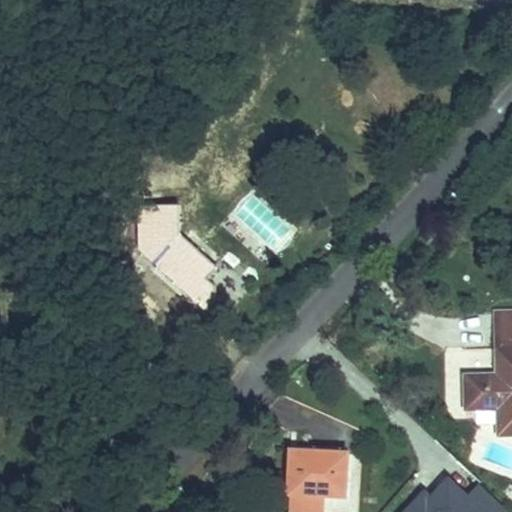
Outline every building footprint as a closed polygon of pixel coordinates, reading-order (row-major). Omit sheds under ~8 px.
[(165,210),(165,185),(122,186),(118,229),(185,292),(199,280),(198,264),(193,259),(203,249),(165,210)] [(236,214),(268,250),(288,232),(256,196),(236,214)] [(45,239),(45,264),(75,264),(75,239),(45,239)] [(473,306),(475,337),(508,335),(507,327),(507,304),(473,306)] [(476,365),(445,367),(447,402),(511,399),(508,335),(475,337),(476,365)] [(326,439),(267,437),(265,483),(296,484),(324,485),(326,439)] [(441,472),(404,511),(507,511),(475,482),(465,494),(441,472)] [(296,484),(265,483),(265,504),(295,505),(296,484)] [(511,511),(511,495),(506,490),(498,500),(509,511),(511,511)]
